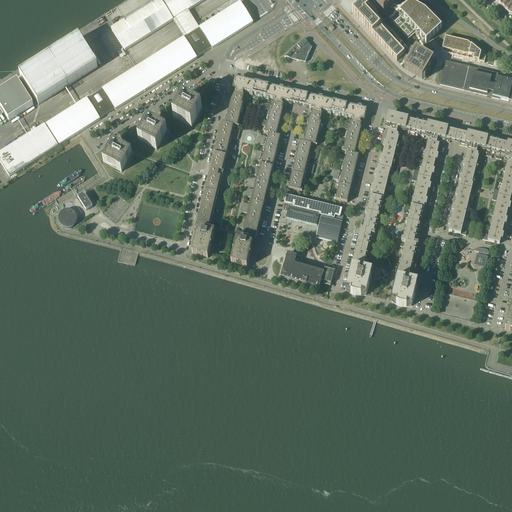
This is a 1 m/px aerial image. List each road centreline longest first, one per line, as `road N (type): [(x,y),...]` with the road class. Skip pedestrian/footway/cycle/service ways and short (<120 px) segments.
road 1 (residential): [(227,69),(184,248),(120,233)]
road 2 (secondary): [(306,10),(383,89),(511,126)]
road 3 (secondary): [(511,112),(404,84),(317,0)]
road 4 (residential): [(337,292),(379,106)]
road 5 (residential): [(263,247),(302,87)]
road 6 (residential): [(88,136),(93,146),(217,67)]
road 7 (residential): [(217,67),(203,65),(88,136)]
road 8 (residential): [(453,148),(442,158),(417,269),(429,279)]
road 9 (residential): [(429,279),(457,163),(453,148)]
